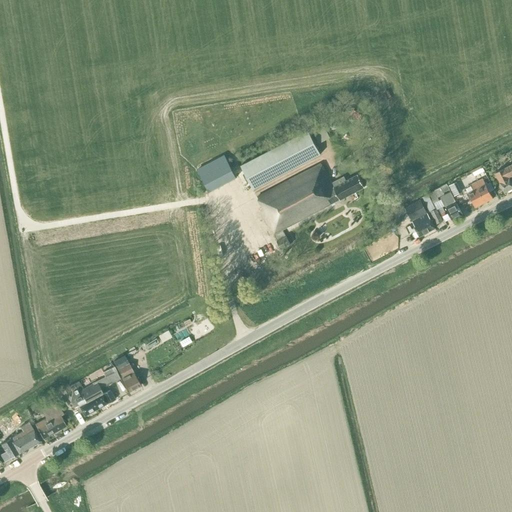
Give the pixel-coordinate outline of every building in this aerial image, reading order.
[(353,109),(350,113),(358,119),(361,114),(353,109)] [(325,122),(313,129),(319,140),(331,132),(325,122)] [(314,142),(308,131),(241,166),(247,177),(253,189),(321,154),(314,142)] [(209,192),(236,178),(224,155),(198,170),(209,192)] [(340,200),(364,187),(357,174),(346,181),(344,177),(331,183),(321,163),(256,197),(262,207),(260,208),(273,234),(281,249),(290,244),(282,229),(331,204),(339,199),(340,200)] [(509,177),(511,175),(511,164),(494,173),(499,183),(504,193),(511,188),(511,183),(509,178),(509,177)] [(467,193),(475,207),(493,198),(486,185),(490,182),(484,170),(479,173),(482,179),(470,185),(473,190),(467,193)] [(441,187),(444,193),(449,190),(447,184),(441,187)] [(439,200),(434,190),(429,192),(434,203),(439,200)] [(451,219),(462,214),(450,193),(440,198),(445,207),(451,219)] [(421,201),(405,209),(407,212),(409,216),(415,227),(414,227),(419,237),(435,228),(421,201)] [(396,210),(395,210),(395,212),(396,216),(396,222),(409,216),(407,212),(405,209),(404,206),(398,209),(396,210)] [(442,221),(436,209),(430,212),(436,224),(442,221)] [(186,342),(192,340),(185,325),(179,328),(186,342)] [(154,345),(151,341),(145,344),(147,349),(154,345)] [(140,386),(128,364),(124,355),(113,361),(117,370),(129,392),(140,386)] [(120,379),(116,372),(114,367),(105,372),(106,373),(104,374),(105,377),(92,383),(92,384),(79,391),(86,403),(91,400),(96,410),(115,400),(109,390),(103,394),(100,389),(120,379)] [(72,391),(81,386),(79,381),(69,386),(72,391)] [(64,389),(59,391),(62,396),(66,402),(70,402),(71,399),(71,397),(66,393),(64,389)] [(59,391),(54,394),(57,399),(61,405),(66,402),(62,396),(59,391)] [(72,402),(70,403),(73,408),(76,406),(78,405),(82,413),(84,416),(96,410),(91,400),(86,403),(79,391),(79,392),(78,393),(77,391),(72,394),(71,397),(71,399),(72,402)] [(43,439),(66,426),(60,416),(63,414),(56,401),(40,409),(45,418),(35,424),(43,439)] [(0,437),(0,438),(12,430),(11,429),(15,426),(11,420),(0,427),(0,437)] [(18,454),(40,441),(31,426),(28,422),(20,427),(22,431),(0,444),(0,445),(4,452),(0,454),(4,462),(9,459),(18,454)]
